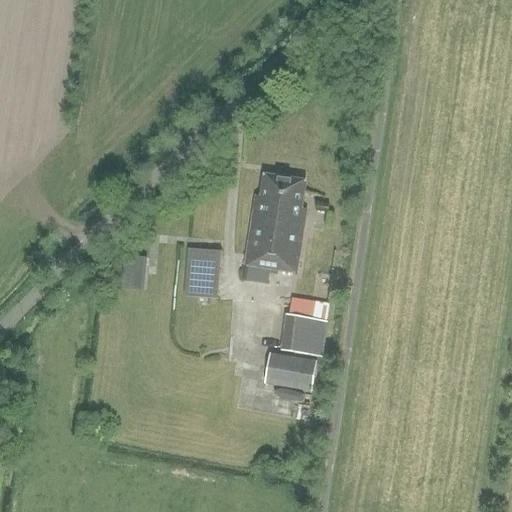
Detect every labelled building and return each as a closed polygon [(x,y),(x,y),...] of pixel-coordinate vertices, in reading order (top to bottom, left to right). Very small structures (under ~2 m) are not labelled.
[(299,275),(308,210),(303,209),(307,183),(265,177),(262,200),(255,199),(246,267),(287,273),(288,269),(294,270),(293,275),(299,275)] [(316,211),(329,213),(330,204),(318,202),(316,211)] [(220,252),(187,249),(184,297),(217,300),(220,252)] [(147,259),(124,257),(121,287),(145,289),(147,259)] [(323,360),(330,324),(326,323),(329,304),(294,298),(290,317),(286,316),(280,352),(323,360)] [(318,363),(271,355),(266,385),(312,393),(318,363)]
